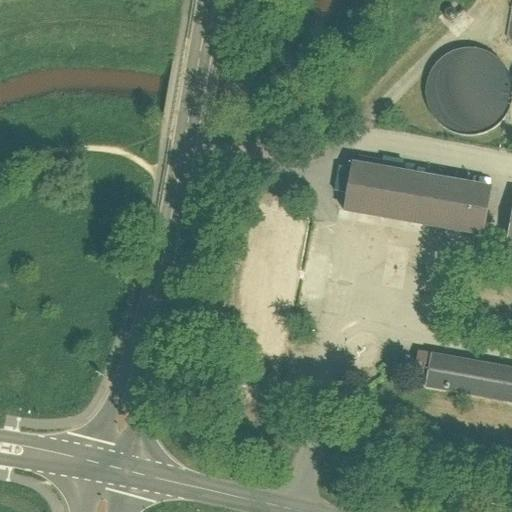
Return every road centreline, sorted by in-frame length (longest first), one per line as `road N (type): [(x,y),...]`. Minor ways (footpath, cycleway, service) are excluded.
road 1 (secondary): [(111,468),(209,0)]
road 2 (unclassified): [(294,511),(111,468)]
road 3 (unknown): [(356,367),(318,511)]
